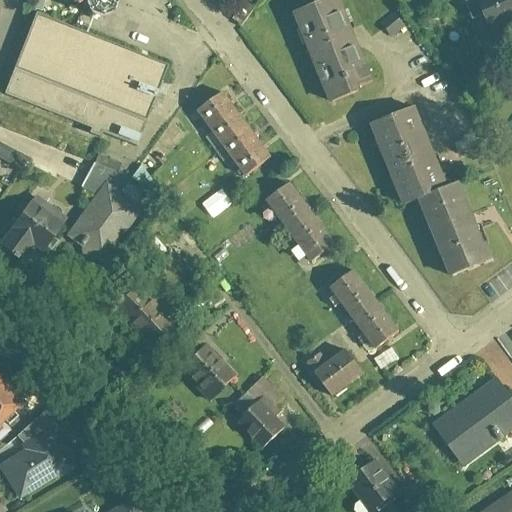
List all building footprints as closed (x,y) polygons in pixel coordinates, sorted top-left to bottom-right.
[(23,0),(0,57),(0,79),(128,131),(160,51),(33,0),(23,0)] [(231,11),(239,0),(222,0),(220,3),(231,11)] [(287,0),(319,82),(368,64),(343,0),(287,0)] [(511,0),(473,0),(482,20),(511,6),(511,0)] [(233,167),(264,142),(211,75),(180,100),(233,167)] [(417,109),(369,129),(403,210),(419,203),(449,276),(498,256),(466,179),(449,186),(417,109)] [(295,251),(326,229),(280,164),(249,186),(295,251)] [(96,247),(134,191),(95,165),(57,221),(96,247)] [(25,184),(1,223),(38,245),(62,207),(25,184)] [(316,274),(366,338),(394,317),(344,252),(316,274)] [(97,293),(139,335),(165,309),(123,267),(97,293)] [(322,385),(356,360),(334,330),(300,356),(322,385)] [(233,361),(201,331),(174,360),(206,390),(233,361)] [(426,406),(457,451),(511,413),(511,385),(509,388),(491,362),(426,406)] [(252,437),(278,413),(264,397),(277,385),(259,365),(228,393),(234,400),(226,408),(252,437)] [(0,427),(27,405),(0,373),(0,427)] [(26,447),(2,463),(20,496),(82,462),(48,407),(20,434),(26,447)] [(337,461),(364,499),(402,473),(374,434),(337,461)] [(511,511),(511,474),(454,511),(511,511)] [(87,511),(75,491),(40,511),(87,511)]
